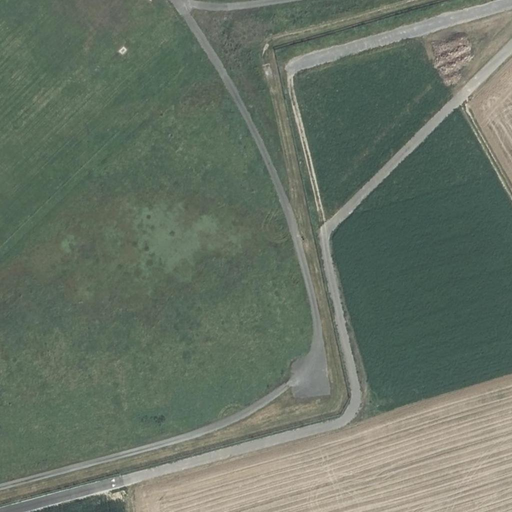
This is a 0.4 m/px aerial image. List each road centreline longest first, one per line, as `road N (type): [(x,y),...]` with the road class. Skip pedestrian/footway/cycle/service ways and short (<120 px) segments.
road 1 (unclassified): [(125,481),(349,417),(356,388),(324,231)]
road 2 (unclassified): [(511,46),(324,231)]
road 3 (unclassified): [(511,2),(289,71)]
road 4 (track): [(324,231),(289,71)]
